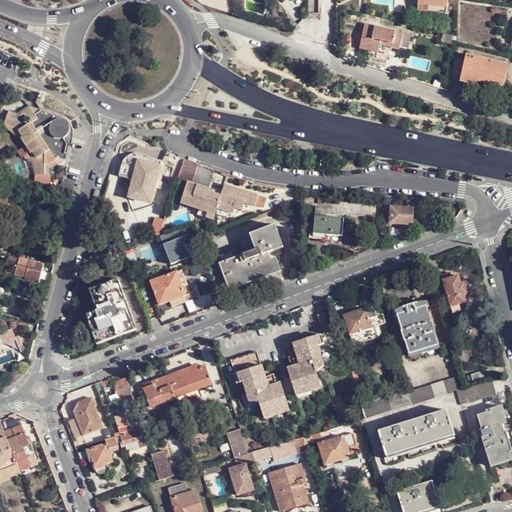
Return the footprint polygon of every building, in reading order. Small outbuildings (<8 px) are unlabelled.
[(418,0),(418,10),(428,10),(429,5),(448,6),(448,0),(418,0)] [(414,36),(365,24),(360,48),(380,53),(382,45),(400,50),(400,49),(411,51),(414,36)] [(453,35),(442,33),(441,40),(451,42),(453,35)] [(508,66),(466,56),(460,82),(477,86),(478,82),(503,88),(508,66)] [(30,107),(24,111),(25,113),(32,123),(39,119),(36,114),(30,107)] [(22,115),(10,110),(5,124),(19,130),(24,137),(22,139),(31,154),(34,153),(38,160),(33,175),(46,178),(49,166),(58,161),(66,163),(71,146),(66,139),(67,139),(68,139),(68,138),(69,138),(69,137),(70,137),(71,136),(71,135),(72,135),(72,134),(72,133),(73,133),(73,132),(73,131),(73,130),(73,129),(73,128),(73,127),(72,126),(72,125),(72,124),(71,124),(71,123),(70,123),(70,122),(69,122),(69,121),(68,121),(67,121),(67,120),(66,120),(65,120),(64,120),(63,120),(62,120),(62,119),(61,120),(60,120),(59,120),(58,121),(55,119),(56,116),(43,111),(36,114),(39,119),(32,123),(25,113),(22,115)] [(198,164),(185,158),(178,179),(187,182),(193,183),(198,164)] [(155,180),(158,166),(144,162),(142,169),(139,169),(137,169),(135,171),(134,174),(129,192),(138,195),(136,199),(150,202),(156,180),(155,180)] [(193,183),(187,182),(180,203),(212,212),(214,202),(219,204),(222,195),(208,191),(208,188),(193,183)] [(225,184),(222,195),(219,204),(218,208),(235,212),(236,207),(244,209),(246,202),(256,205),(259,193),(225,184)] [(6,206),(9,194),(0,192),(0,190),(0,189),(0,222),(6,224),(11,208),(6,206)] [(315,215),(334,217),(335,205),(316,203),(314,215),(315,215)] [(388,226),(413,226),(413,207),(388,206),(388,226)] [(235,212),(218,208),(217,214),(233,218),(235,212)] [(344,219),(334,217),(315,215),(314,224),(308,224),(307,235),(313,235),(313,238),(324,239),(324,234),(342,236),(344,219)] [(147,241),(160,237),(164,222),(154,219),(147,241)] [(284,248),(276,226),(250,236),(255,251),(244,255),(241,248),(219,256),(221,263),(219,264),(229,291),(281,272),(276,258),(271,260),(269,254),(284,248)] [(324,234),(324,239),(324,242),(341,244),(342,236),(324,234)] [(44,264),(20,258),(15,274),(27,277),(40,280),(44,264)] [(185,296),(178,274),(177,273),(168,276),(150,282),(159,305),(185,296)] [(445,287),(436,289),(440,304),(449,302),(451,307),(467,302),(465,295),(468,294),(465,281),(462,283),(460,276),(451,278),(443,281),(445,287)] [(136,330),(117,279),(90,289),(97,310),(86,314),(97,344),(136,330)] [(431,306),(428,298),(416,302),(415,299),(403,302),(405,306),(393,310),(396,321),(399,320),(411,355),(440,346),(427,308),(431,306)] [(380,337),(377,326),(376,327),(372,328),(366,308),(344,315),(354,346),(380,337)] [(337,330),(331,311),(319,315),(326,334),(337,330)] [(386,323),(384,317),(374,320),(376,327),(377,326),(386,323)] [(293,344),(295,353),(299,352),(303,368),(293,372),(292,368),(287,369),(294,391),(319,383),(316,373),(314,365),(323,363),(318,347),(325,345),(321,334),(293,344)] [(230,360),(233,373),(239,371),(241,379),(247,397),(256,394),(258,403),(261,412),(287,405),(281,384),(274,386),(275,388),(264,392),(259,374),(263,373),(257,352),(230,360)] [(299,352),(295,353),(298,362),(298,363),(299,365),(292,368),(293,372),(303,368),(299,352)] [(324,367),(323,363),(314,365),(316,373),(324,367)] [(192,367),(169,376),(176,398),(213,384),(206,366),(194,371),(192,367)] [(491,370),(463,377),(466,385),(492,378),(491,370)] [(239,371),(233,373),(235,381),(241,379),(239,371)] [(268,387),(263,373),(259,374),(264,392),(275,388),(274,386),(268,387)] [(176,398),(169,376),(158,379),(160,383),(149,387),(143,389),(150,407),(176,398)] [(120,436),(143,428),(128,378),(114,383),(117,392),(124,390),(132,416),(130,418),(128,417),(115,420),(120,436)] [(467,388),(457,391),(461,406),(497,395),(493,380),(467,388)] [(321,389),(319,383),(294,391),(295,397),(321,389)] [(361,405),(366,418),(412,405),(408,391),(361,405)] [(256,394),(247,397),(248,400),(258,403),(256,394)] [(103,428),(92,398),(77,404),(74,411),(84,436),(103,428)] [(287,405),(261,412),(263,418),(288,410),(287,405)] [(505,416),(502,407),(487,411),(488,413),(479,416),(483,430),(481,432),(491,466),(511,460),(509,452),(511,451),(505,431),(503,432),(501,425),(506,423),(504,417),(505,416)] [(455,435),(447,410),(379,431),(387,456),(455,435)] [(0,431),(0,447),(1,450),(0,450),(0,482),(21,475),(21,472),(32,467),(31,462),(38,460),(33,445),(32,446),(24,425),(6,431),(5,430),(0,431)] [(143,429),(143,428),(120,436),(120,437),(122,442),(120,443),(121,447),(125,446),(127,451),(148,445),(143,429)] [(247,454),(246,453),(240,432),(227,436),(233,458),(235,458),(247,454)] [(323,443),(320,433),(312,435),(315,445),(318,445),(323,443)] [(323,443),(318,445),(325,466),(350,458),(349,455),(358,452),(352,434),(323,443)] [(302,438),(302,437),(293,439),(296,451),(306,448),(302,438)] [(87,449),(87,450),(89,459),(92,458),(96,469),(104,467),(104,465),(112,462),(109,449),(117,447),(116,444),(114,439),(106,441),(107,444),(87,449)] [(269,448),(251,453),(253,462),(272,456),(269,448)] [(87,450),(78,453),(81,461),(89,459),(87,450)] [(151,455),(158,480),(172,477),(164,451),(151,455)] [(238,465),(230,467),(238,494),(255,489),(247,463),(253,462),(251,453),(251,452),(246,453),(247,454),(235,458),(238,465)] [(207,468),(202,469),(204,476),(229,468),(227,462),(219,465),(219,466),(208,469),(207,468)] [(306,484),(300,464),(269,473),(281,511),(309,504),(303,485),(306,484)] [(420,511),(440,506),(433,481),(397,492),(402,511),(420,511)] [(169,489),(171,499),(188,494),(185,484),(169,489)] [(188,494),(171,499),(175,511),(202,511),(197,491),(188,494)] [(211,500),(214,510),(222,508),(222,506),(227,505),(224,496),(211,500)]
